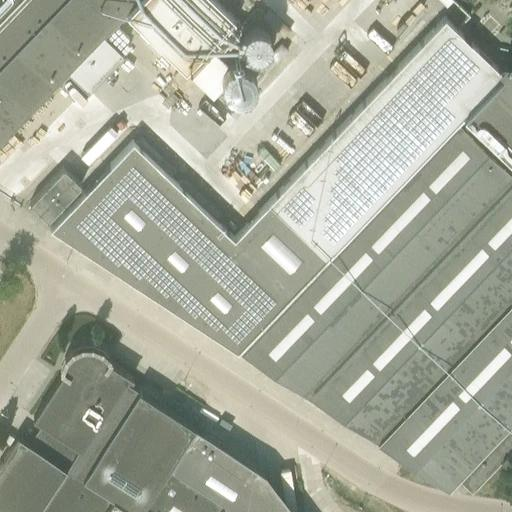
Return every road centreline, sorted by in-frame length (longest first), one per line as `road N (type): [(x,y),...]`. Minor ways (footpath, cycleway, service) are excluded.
road 1 (unclassified): [(464,511),(406,500),(369,479),(68,280)]
road 2 (unclassified): [(0,388),(68,280)]
